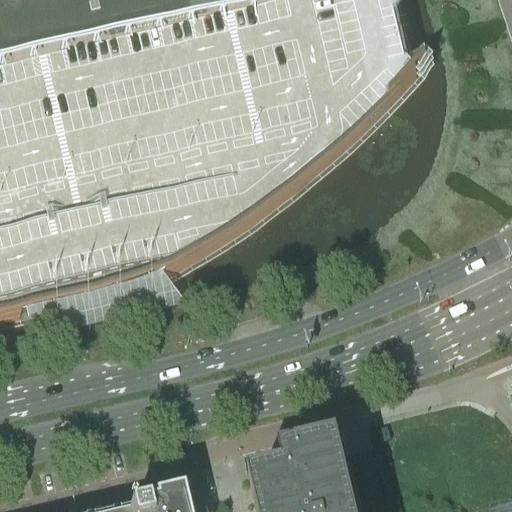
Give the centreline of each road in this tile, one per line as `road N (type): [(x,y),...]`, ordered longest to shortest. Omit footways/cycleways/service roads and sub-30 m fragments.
road 1 (secondary): [(511,237),(375,304),(225,356),(0,411)]
road 2 (secondary): [(0,459),(404,356),(511,313)]
road 3 (unknown): [(0,281),(280,190),(308,161),(316,129)]
road 4 (unknown): [(0,171),(319,91)]
road 5 (unknown): [(0,209),(316,129)]
road 6 (unknown): [(0,113),(306,42)]
road 7 (residential): [(191,470),(221,449),(474,389)]
road 8 (residential): [(18,511),(191,470)]
